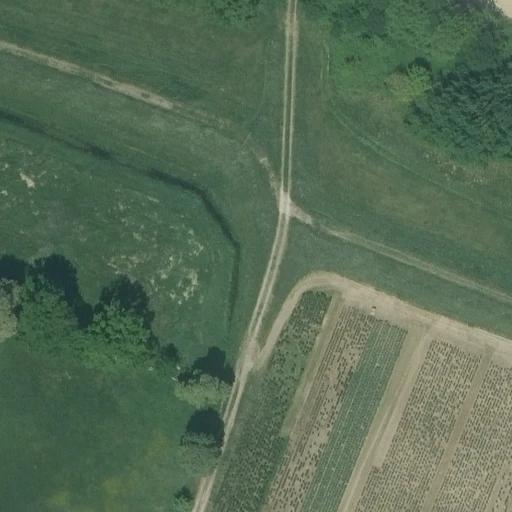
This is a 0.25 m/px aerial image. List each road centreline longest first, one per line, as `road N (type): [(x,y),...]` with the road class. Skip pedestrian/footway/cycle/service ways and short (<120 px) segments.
road 1 (track): [(511,305),(285,213),(249,144),(0,48)]
road 2 (track): [(199,511),(285,213),(291,0)]
